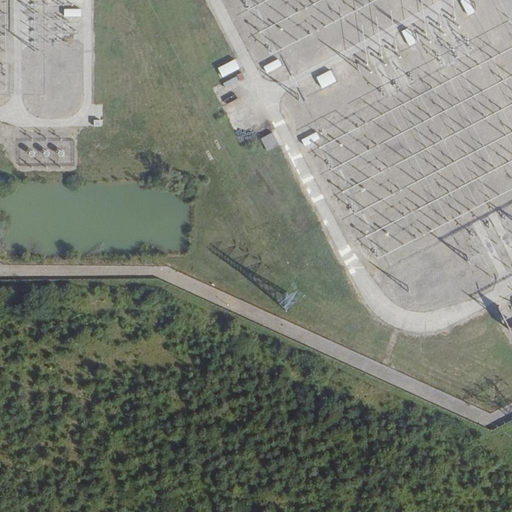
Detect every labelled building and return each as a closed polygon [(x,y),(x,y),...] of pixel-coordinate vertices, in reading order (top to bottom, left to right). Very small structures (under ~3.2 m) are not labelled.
[(467,0),(463,0),(461,1),(468,15),(473,12),(467,0)] [(408,29),(403,32),(410,45),(415,42),(408,29)] [(238,59),(221,68),(226,77),(243,68),(238,59)] [(280,66),(277,60),(264,66),(267,72),(280,66)] [(331,70),(317,77),(322,88),(336,81),(331,70)] [(316,133),(303,140),(306,145),(319,138),(316,133)] [(277,134),(265,139),(272,152),(283,146),(277,134)] [(276,294),(283,306),(292,301),(285,288),(276,294)]
